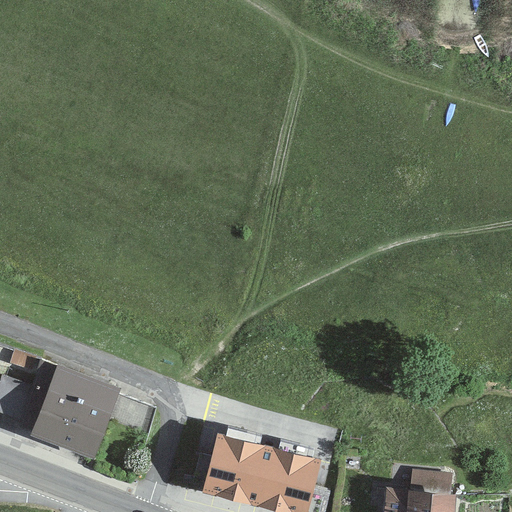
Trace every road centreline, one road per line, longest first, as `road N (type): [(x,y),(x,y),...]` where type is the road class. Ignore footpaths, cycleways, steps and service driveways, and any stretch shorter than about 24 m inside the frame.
road 1 (residential): [(0,321),(173,397),(175,422),(145,511)]
road 2 (secondary): [(141,511),(0,458)]
